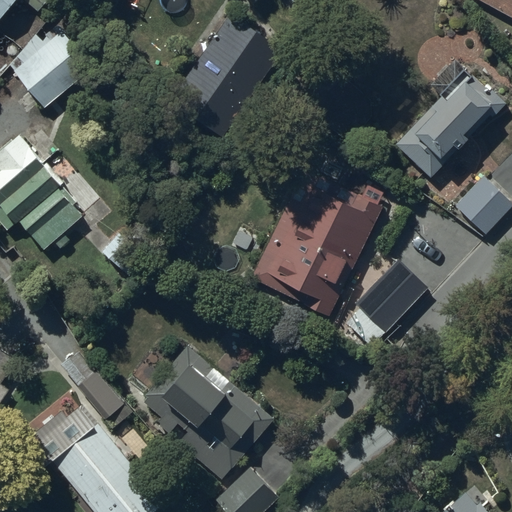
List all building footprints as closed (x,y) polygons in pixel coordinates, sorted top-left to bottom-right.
[(0,0),(0,29),(24,0),(0,0)] [(511,0),(485,0),(511,14),(511,0)] [(291,54),(235,16),(177,102),(233,140),(291,54)] [(55,20),(7,62),(48,109),(95,66),(55,20)] [(429,175),(506,106),(478,75),(472,80),(469,76),(398,140),(429,175)] [(0,164),(5,170),(0,175),(0,196),(47,246),(87,209),(18,137),(0,153),(0,164)] [(385,207),(304,169),(254,278),(334,316),(385,207)] [(511,197),(486,174),(458,205),(487,231),(511,204),(511,197)] [(429,288),(401,260),(359,303),(387,331),(429,288)] [(271,424),(192,346),(150,389),(194,432),(186,441),(221,475),(271,424)] [(84,348),(66,363),(109,419),(128,404),(84,348)] [(0,405),(24,363),(0,350),(0,405)] [(83,400),(38,436),(98,511),(159,511),(167,507),(83,400)] [(255,511),(275,491),(250,467),(224,493),(243,511),(255,511)] [(497,511),(487,500),(480,506),(467,491),(443,511),(497,511)]
